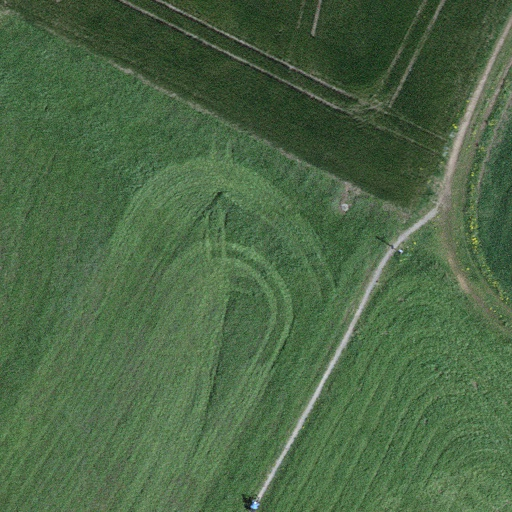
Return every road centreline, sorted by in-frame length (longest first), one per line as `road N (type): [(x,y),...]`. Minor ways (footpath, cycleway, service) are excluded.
road 1 (track): [(449,205),(461,154),(511,42)]
road 2 (track): [(511,326),(473,288),(455,251),(449,205)]
